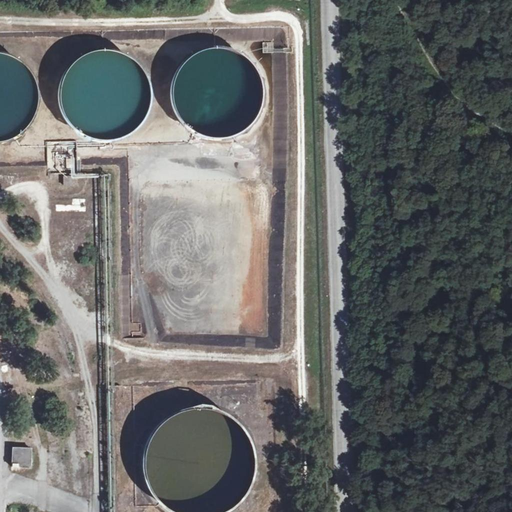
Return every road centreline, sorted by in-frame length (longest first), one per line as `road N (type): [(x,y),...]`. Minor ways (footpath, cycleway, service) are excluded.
road 1 (unclassified): [(217,15),(295,16),(291,367),(137,354)]
road 2 (unclassified): [(360,511),(335,0)]
road 3 (unclassified): [(0,13),(217,15)]
road 4 (track): [(396,0),(453,92),(511,135)]
road 5 (unclassified): [(1,511),(7,365),(0,348)]
